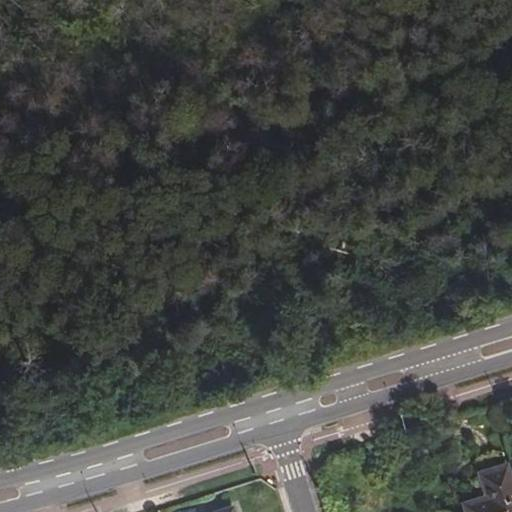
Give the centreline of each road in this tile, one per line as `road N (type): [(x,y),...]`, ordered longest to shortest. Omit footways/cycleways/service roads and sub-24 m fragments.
road 1 (secondary): [(0,511),(272,431)]
road 2 (secondary): [(263,403),(0,483)]
road 3 (secondary): [(511,328),(263,403)]
road 4 (secondary): [(272,431),(511,357)]
